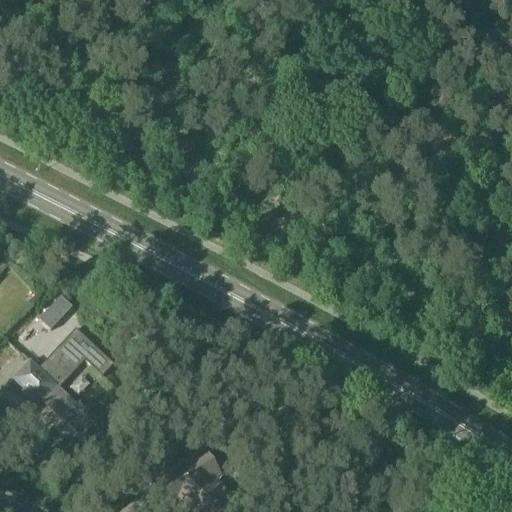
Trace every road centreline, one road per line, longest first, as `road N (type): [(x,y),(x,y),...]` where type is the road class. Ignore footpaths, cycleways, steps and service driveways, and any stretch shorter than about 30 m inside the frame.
road 1 (secondary): [(511,458),(350,362),(0,177)]
road 2 (track): [(441,161),(375,48),(357,0)]
